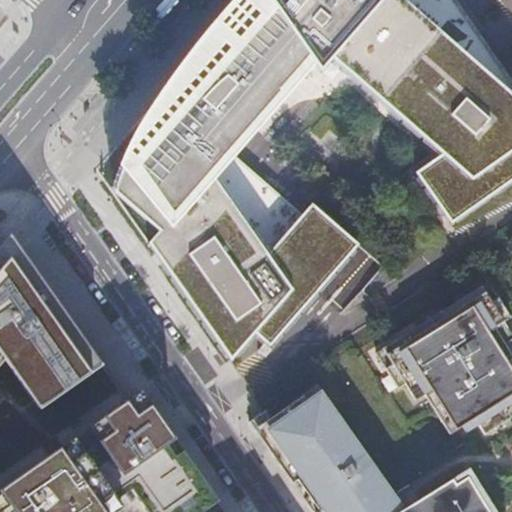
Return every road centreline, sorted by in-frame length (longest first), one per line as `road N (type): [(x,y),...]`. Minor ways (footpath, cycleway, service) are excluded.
road 1 (residential): [(288,511),(25,133)]
road 2 (tertiary): [(25,133),(143,0)]
